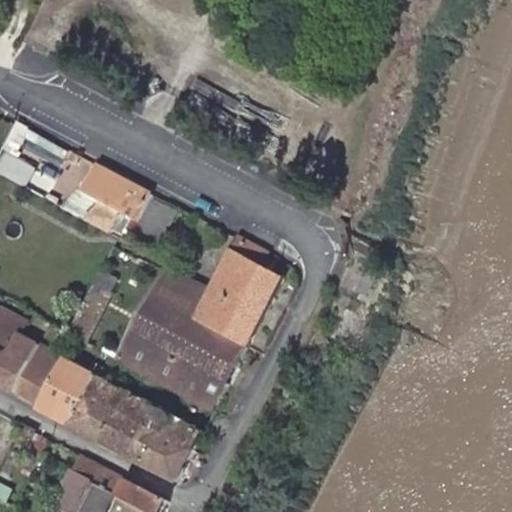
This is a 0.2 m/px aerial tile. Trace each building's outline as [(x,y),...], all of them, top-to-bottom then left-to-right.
[(123,211),(143,219),(155,196),(99,167),(86,190),(104,201),(95,217),(114,227),(123,211)] [(95,217),(104,201),(83,221),(109,235),(114,227),(95,217)] [(140,236),(158,245),(175,215),(156,205),(140,236)] [(259,254),(261,248),(240,238),(213,295),(201,320),(249,348),(286,278),(269,269),(272,262),(259,254)] [(217,410),(249,348),(201,320),(213,295),(169,273),(123,359),(217,410)] [(91,288),(68,331),(86,340),(108,297),(91,288)] [(0,319),(0,323),(23,336),(30,322),(6,310),(1,317),(0,319)] [(30,322),(23,336),(40,345),(52,322),(35,313),(30,322)] [(0,376),(12,355),(23,336),(0,323),(0,319),(1,317),(0,316),(0,376)] [(0,376),(0,383),(15,392),(40,345),(23,336),(12,355),(0,376)] [(40,345),(15,392),(42,406),(67,360),(40,345)] [(41,408),(76,427),(102,378),(67,360),(42,406),(41,408)] [(76,427),(103,442),(121,412),(131,394),(102,378),(76,427)] [(151,429),(161,410),(131,394),(121,412),(151,429)] [(166,436),(195,452),(205,434),(161,410),(151,429),(136,460),(150,467),(166,436)] [(103,442),(136,460),(151,429),(121,412),(103,442)] [(26,426),(19,440),(31,447),(19,470),(31,476),(51,440),(26,426)] [(179,483),(195,452),(166,436),(150,467),(179,483)] [(82,511),(97,483),(119,494),(126,480),(83,458),(56,511),(82,511)] [(126,480),(119,494),(123,497),(118,509),(124,511),(166,511),(171,502),(127,478),(126,480)] [(0,500),(9,503),(14,489),(0,483),(0,500)] [(97,483),(82,511),(109,511),(119,494),(97,483)]
